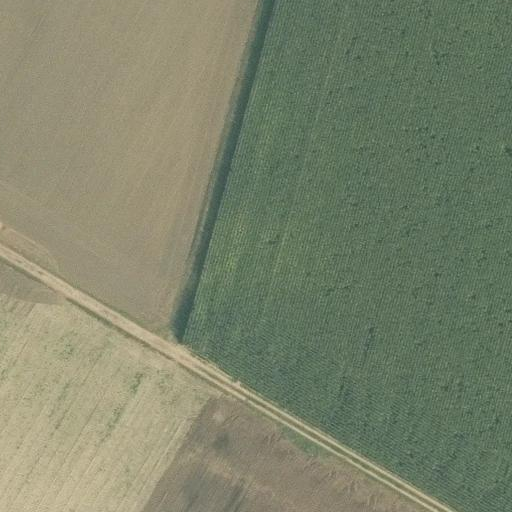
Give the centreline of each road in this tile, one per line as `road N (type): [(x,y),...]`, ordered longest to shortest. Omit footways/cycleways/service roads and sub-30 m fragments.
road 1 (track): [(437,511),(0,251)]
road 2 (track): [(170,353),(266,0)]
